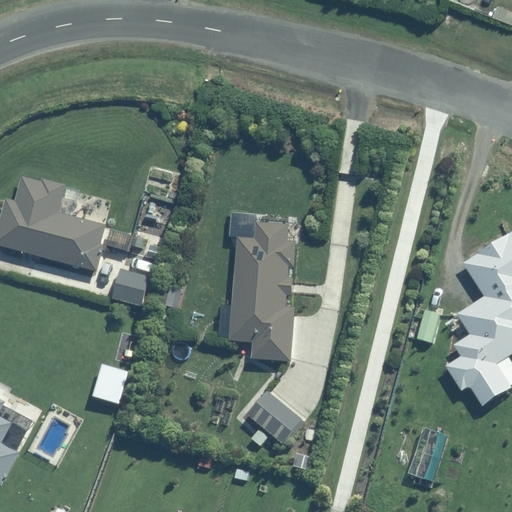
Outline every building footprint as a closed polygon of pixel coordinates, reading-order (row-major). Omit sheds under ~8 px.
[(105,247),(109,230),(61,218),(68,188),(22,177),(16,201),(8,199),(0,230),(0,248),(101,274),(109,248),(105,247)] [(238,241),(234,345),(256,346),(255,362),(296,364),(298,311),(286,311),(286,299),(296,300),(297,282),(290,282),(290,269),(295,269),(296,244),(291,244),(291,227),(260,226),(259,232),(250,232),(250,242),(238,241)] [(135,238),(114,231),(109,248),(130,255),(135,238)] [(511,235),(466,267),(487,299),(460,318),(471,335),(453,348),(459,358),(445,368),(464,397),(473,391),(486,410),(511,392),(511,360),(511,359),(511,235)] [(124,271),(115,302),(144,311),(153,280),(124,271)] [(183,292),(164,290),(163,307),(181,309),(183,292)] [(0,486),(5,489),(23,458),(4,447),(15,428),(0,420),(10,402),(0,395),(0,486)] [(304,423),(271,396),(250,422),(259,429),(252,439),(262,447),(271,435),(285,446),(304,423)]
